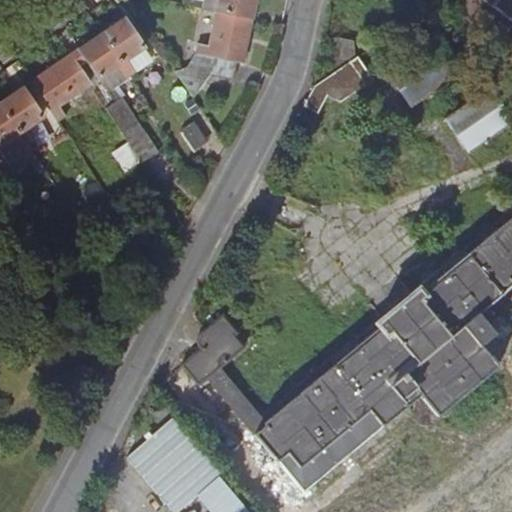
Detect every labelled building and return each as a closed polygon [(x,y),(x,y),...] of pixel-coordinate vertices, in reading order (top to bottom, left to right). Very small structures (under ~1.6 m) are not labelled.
[(256,0),(205,0),(204,8),(217,11),(218,11),(252,19),(256,0)] [(511,24),(493,10),(500,0),(441,0),(440,2),(511,59),(511,24)] [(252,19),(218,11),(217,11),(210,49),(197,46),(196,54),(214,57),(239,62),(244,63),(252,19)] [(143,49),(122,19),(100,34),(129,77),(134,74),(125,61),(143,49)] [(129,77),(100,34),(78,49),(87,62),(99,80),(118,67),(126,80),(129,77)] [(353,43),(362,56),(372,49),(363,36),(353,43)] [(389,74),(412,108),(463,74),(440,39),(389,74)] [(339,40),(331,78),(351,63),(362,56),(353,43),(339,40)] [(87,62),(78,49),(68,57),(76,68),(77,69),(87,62)] [(236,79),(239,62),(214,57),(196,54),(189,66),(175,70),(192,96),(212,75),(236,79)] [(76,68),(68,57),(31,82),(31,83),(40,96),(58,122),(64,117),(58,108),(89,86),(76,68)] [(366,84),(351,63),(331,78),(314,90),(310,95),(305,106),(319,112),(329,97),(341,102),(366,84)] [(40,96),(31,83),(31,82),(22,89),(31,102),(40,96)] [(447,119),(469,153),(511,123),(511,108),(497,86),(447,119)] [(42,119),(31,102),(22,89),(0,104),(28,146),(34,142),(25,130),(42,119)] [(137,125),(119,99),(114,102),(108,94),(102,98),(107,107),(105,109),(121,132),(123,135),(137,125)] [(28,146),(0,104),(0,146),(14,137),(22,148),(23,150),(28,146)] [(121,132),(105,109),(87,121),(103,144),(121,132)] [(87,138),(79,126),(66,135),(74,147),(87,138)] [(142,163),(123,135),(121,132),(103,144),(124,175),(142,163)] [(22,148),(14,137),(0,146),(0,152),(5,160),(22,148)] [(179,183),(161,158),(146,169),(163,193),(179,183)] [(163,193),(146,169),(133,179),(149,202),(163,193)] [(511,284),(511,211),(260,419),(218,369),(243,348),(234,337),(237,334),(222,316),(205,330),(197,337),(196,341),(196,344),(199,348),(180,363),(198,385),(207,378),(301,493),(419,395),(437,417),(498,367),(480,346),(494,334),(478,313),(511,284)] [(222,478),(165,409),(145,425),(202,495),(222,478)] [(245,511),(220,480),(202,495),(216,511),(245,511)]
